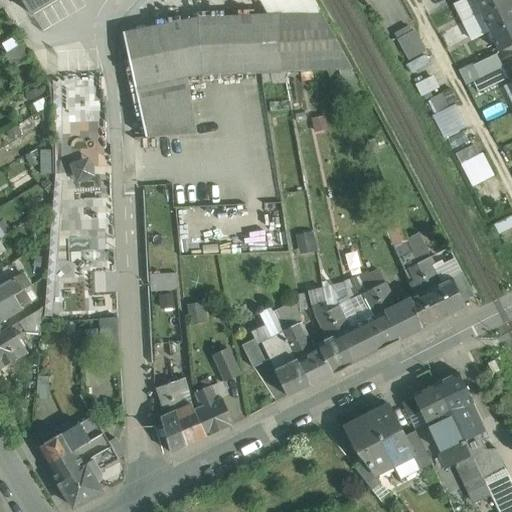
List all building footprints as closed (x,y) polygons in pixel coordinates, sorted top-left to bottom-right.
[(22,0),(31,14),(54,0),(22,0)] [(314,0),(259,0),(267,14),(321,11),(314,0)] [(474,0),(481,14),(508,0),(474,0)] [(511,3),(510,0),(508,0),(481,14),(490,32),(511,21),(511,3)] [(198,18),(159,26),(165,53),(129,60),(146,138),(197,135),(187,77),(353,69),(321,11),(267,14),(198,18)] [(511,21),(490,32),(500,51),(511,45),(511,21)] [(397,31),(408,59),(427,51),(416,24),(397,31)] [(159,26),(124,33),(129,60),(165,53),(159,26)] [(24,43),(4,55),(13,69),(33,56),(24,43)] [(496,55),(474,66),(480,79),(503,67),(498,56),(496,55)] [(40,71),(36,64),(31,67),(34,73),(40,71)] [(480,79),(475,81),(480,92),(509,79),(503,67),(480,79)] [(437,76),(418,82),(421,94),(440,88),(437,76)] [(452,87),(428,101),(435,114),(459,100),(452,87)] [(460,104),(436,112),(443,136),(468,128),(460,104)] [(511,130),(507,121),(499,125),(505,137),(511,133),(511,130)] [(465,161),(479,152),(474,143),(459,153),(465,161)] [(41,172),(56,171),(55,148),(40,149),(41,172)] [(473,185),(495,176),(485,152),(463,161),(473,185)] [(73,178),(96,176),(94,159),(72,161),(73,178)] [(175,227),(235,228),(236,209),(176,208),(175,227)] [(511,216),(493,226),(497,235),(511,227),(511,216)] [(424,246),(412,252),(413,253),(417,263),(430,257),(424,246)] [(413,253),(399,260),(404,270),(408,268),(417,263),(413,253)] [(452,279),(443,283),(430,257),(417,263),(444,318),(466,307),(452,279)] [(444,318),(417,263),(408,268),(414,280),(410,282),(417,295),(412,298),(422,328),(444,318)] [(175,274),(155,274),(155,290),(176,289),(175,274)] [(382,275),(371,280),(373,288),(385,282),(382,275)] [(21,291),(14,279),(5,284),(12,296),(21,291)] [(412,298),(394,307),(389,297),(392,295),(385,282),(373,288),(399,340),(422,328),(412,298)] [(0,303),(12,296),(5,284),(0,287),(0,303)] [(399,340),(373,288),(361,295),(367,307),(370,305),(375,316),(360,323),(374,352),(399,340)] [(21,291),(12,296),(19,308),(28,303),(21,291)] [(12,296),(0,303),(0,333),(4,332),(0,325),(0,319),(19,308),(12,296)] [(297,299),(272,311),(283,332),(284,331),(283,330),(298,323),(301,322),(299,310),(297,299)] [(360,323),(348,329),(343,319),(347,317),(340,304),(328,310),(354,362),(374,352),(360,323)] [(26,310),(12,318),(16,324),(30,316),(26,310)] [(354,362),(328,310),(316,316),(323,329),(326,327),(330,335),(333,337),(318,344),(320,349),(332,373),(354,362)] [(30,316),(16,324),(20,331),(34,323),(30,316)] [(118,318),(100,319),(102,372),(121,372),(118,318)] [(313,352),(303,334),(306,332),(304,328),(301,330),(298,323),(283,330),(284,331),(311,385),(333,374),(332,373),(320,349),(313,352)] [(283,332),(261,342),(275,370),(287,396),(311,385),(284,331),(283,332)] [(4,332),(0,333),(0,366),(1,367),(18,356),(19,354),(18,352),(24,349),(16,337),(10,342),(4,332)] [(254,339),(242,345),(253,368),(266,361),(254,339)] [(239,374),(228,349),(213,355),(224,381),(239,374)] [(458,372),(436,383),(451,413),(472,402),(473,402),(458,372)] [(49,377),(37,376),(36,399),(47,400),(49,377)] [(207,378),(200,381),(203,388),(210,385),(207,378)] [(436,383),(414,394),(441,453),(449,449),(455,462),(471,455),(464,441),(451,413),(436,383)] [(203,388),(195,392),(202,407),(194,411),(206,436),(234,424),(222,397),(217,399),(211,385),(210,385),(203,388)] [(186,407),(181,395),(171,399),(176,411),(186,445),(206,436),(194,411),(192,404),(186,407)] [(176,411),(171,399),(162,403),(166,415),(161,417),(171,452),(186,445),(176,411)] [(472,402),(451,413),(464,441),(479,434),(486,431),(472,402)] [(405,436),(389,405),(367,416),(392,466),(413,456),(414,455),(405,436)] [(71,422),(56,431),(59,436),(38,449),(48,465),(103,434),(93,416),(74,427),(71,422)] [(367,416),(345,427),(356,449),(365,460),(376,474),(392,466),(367,416)] [(427,456),(415,431),(405,436),(414,455),(413,456),(416,461),(427,456)] [(103,434),(48,465),(59,483),(85,468),(79,458),(85,455),(89,462),(92,459),(111,447),(103,434)] [(479,434),(464,441),(471,455),(483,480),(505,469),(506,467),(497,449),(487,450),(479,434)] [(125,452),(119,443),(111,447),(118,458),(125,454),(125,452)] [(85,468),(59,483),(73,507),(102,492),(93,477),(101,473),(98,468),(118,458),(111,447),(92,459),(93,461),(88,464),(85,468)] [(471,455),(455,462),(474,502),(490,494),(483,480),(471,455)] [(376,474),(365,460),(354,468),(372,490),(381,483),(376,474)] [(511,511),(511,484),(505,469),(483,480),(490,494),(498,511),(511,511)] [(470,511),(461,492),(459,493),(449,471),(437,477),(453,511),(470,511)]
